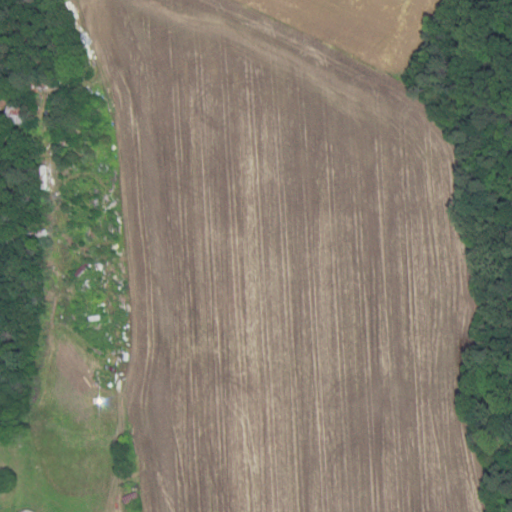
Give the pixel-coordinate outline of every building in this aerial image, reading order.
[(68,79),(69,86),(54,88),(53,81),(68,79)] [(74,135),(76,151),(63,153),(61,136),(74,135)] [(49,166),(48,191),(41,191),(41,165),(49,166)] [(49,229),(50,238),(12,246),(10,237),(49,229)] [(88,261),(93,266),(81,280),(76,275),(88,261)] [(140,498),(127,504),(125,498),(137,492),(140,498)]
